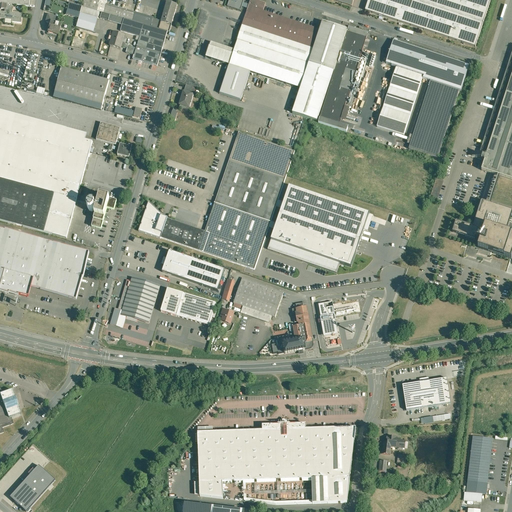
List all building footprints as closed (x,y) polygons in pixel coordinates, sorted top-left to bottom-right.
[(84,0),(83,7),(100,12),(102,12),(104,13),(106,4),(107,0),(84,0)] [(243,3),(243,0),(228,0),(226,7),(241,11),(242,7),(246,9),(247,4),(243,3)] [(266,3),(256,0),(251,0),(251,1),(250,1),(249,6),(263,11),(266,3)] [(491,0),(490,0),(369,0),(365,11),(476,47),(491,0)] [(83,7),(70,3),(66,15),(79,19),(83,7)] [(22,14),(12,13),(13,5),(7,4),(6,10),(6,13),(4,13),(0,12),(0,17),(6,19),(6,17),(12,18),(11,22),(21,23),(22,14)] [(124,9),(106,4),(104,13),(110,15),(121,18),(124,9)] [(177,7),(167,4),(162,21),(172,25),(177,7)] [(263,11),(249,6),(237,41),(309,64),(320,30),(263,11)] [(76,27),(94,33),(100,12),(83,7),(79,19),(76,27)] [(135,12),(124,9),(121,18),(133,21),(135,12)] [(104,13),(102,12),(100,18),(108,21),(110,15),(104,13)] [(154,18),(135,12),(133,21),(144,25),(151,27),(153,19),(154,18)] [(56,17),(48,15),(46,22),(50,23),(50,22),(54,23),(56,17)] [(110,15),(108,21),(122,25),(120,31),(140,37),(144,25),(133,21),(121,18),(110,15)] [(162,21),(153,19),(151,27),(168,32),(170,32),(172,25),(162,21)] [(54,23),(50,22),(50,23),(48,32),(58,35),(61,25),(54,23)] [(347,30),(323,22),(320,30),(309,64),(334,72),(347,30)] [(151,27),(144,25),(140,37),(137,47),(161,54),(168,32),(151,27)] [(368,33),(355,28),(353,34),(366,39),(368,33)] [(125,36),(114,32),(113,37),(114,37),(112,42),(111,42),(110,46),(121,49),(122,47),(127,49),(128,49),(129,46),(130,41),(124,39),(125,36)] [(347,32),(318,123),(347,132),(348,128),(339,125),(365,43),(366,39),(353,34),(347,32)] [(309,64),(237,41),(234,50),(229,66),(250,72),(301,89),(325,97),(334,72),(309,64)] [(469,65),(393,41),(385,64),(396,68),(424,76),(423,79),(431,82),(460,92),(469,65)] [(234,50),(211,42),(206,58),(229,66),(234,50)] [(137,48),(129,46),(128,49),(127,49),(126,53),(135,55),(137,48)] [(161,54),(137,47),(137,48),(135,55),(133,59),(157,66),(161,54)] [(511,59),(483,149),(488,151),(485,161),(482,170),(511,180),(511,59)] [(250,72),(229,66),(220,94),(240,101),(250,72)] [(110,81),(61,68),(54,92),(103,105),(110,81)] [(396,68),(377,127),(404,136),(423,79),(424,76),(396,68)] [(0,70),(0,77),(7,79),(9,71),(0,70)] [(460,92),(431,82),(409,150),(438,159),(460,92)] [(195,88),(186,85),(184,91),(194,93),(195,88)] [(325,97),(301,89),(293,114),(317,122),(325,97)] [(193,95),(184,92),(182,98),(179,110),(187,112),(193,95)] [(134,112),(116,107),(115,113),(132,117),(134,112)] [(142,109),(136,108),(134,117),(140,118),(142,109)] [(93,142),(0,117),(0,220),(15,225),(13,232),(20,234),(22,227),(67,238),(93,142)] [(120,132),(100,127),(97,140),(116,145),(120,132)] [(262,220),(246,267),(255,270),(269,228),(278,201),(295,152),(239,133),(230,161),(277,177),(262,220)] [(129,147),(121,145),(118,155),(119,154),(124,156),(124,157),(129,158),(132,147),(129,146),(129,147)] [(486,156),(470,151),(468,155),(485,161),(486,156)] [(277,177),(230,161),(218,195),(223,196),(220,205),(262,220),(277,177)] [(430,197),(438,200),(443,181),(436,179),(430,197)] [(284,203),(278,201),(269,228),(275,230),(268,250),(337,273),(340,264),(351,268),(370,214),(289,187),(284,203)] [(168,219),(161,238),(246,267),(262,220),(220,205),(223,196),(218,195),(205,232),(168,219)] [(101,197),(97,208),(95,207),(96,206),(94,203),(92,203),(91,203),(88,205),(88,208),(90,211),(92,212),(94,210),(97,211),(92,227),(102,230),(108,209),(115,211),(117,201),(101,197)] [(162,215),(149,202),(146,209),(147,209),(146,211),(146,210),(141,224),(142,224),(141,225),(139,231),(161,239),(161,238),(168,219),(168,218),(167,218),(167,219),(162,217),(162,215)] [(511,213),(511,211),(481,202),(473,228),(456,222),(453,233),(495,247),(493,253),(511,259),(511,234),(506,233),(511,213)] [(13,232),(0,228),(0,281),(21,287),(22,281),(31,283),(31,284),(75,296),(87,252),(13,232)] [(165,265),(162,272),(218,291),(225,270),(169,251),(167,259),(165,265)] [(159,287),(133,279),(130,291),(125,289),(118,311),(123,312),(122,315),(125,316),(149,323),(159,287)] [(284,293),(242,279),(240,284),(282,299),(284,293)] [(229,281),(224,296),(223,300),(229,302),(235,282),(229,281)] [(282,299),(240,284),(234,303),(235,304),(240,305),(243,307),(272,316),(275,318),(282,299)] [(216,304),(168,290),(161,312),(209,326),(212,318),(214,311),(216,304)] [(336,320),(332,302),(318,305),(322,322),(321,322),(324,337),(338,335),(335,320),(336,320)] [(272,316),(243,307),(242,309),(241,312),(270,322),(272,316)] [(297,309),(294,310),(297,322),(298,326),(310,324),(307,307),(297,309)] [(122,315),(123,312),(118,311),(116,310),(111,325),(122,328),(124,323),(125,316),(122,315)] [(233,314),(223,310),(222,316),(224,317),(223,320),(225,321),(225,322),(227,323),(228,323),(228,322),(230,323),(233,314)] [(298,326),(293,327),(294,334),(290,335),(290,336),(276,339),(277,344),(272,345),(273,355),(278,354),(279,355),(284,354),(285,354),(299,351),(299,352),(300,352),(300,354),(303,353),(303,352),(303,351),(306,350),(306,349),(310,349),(311,348),(312,348),(312,347),(313,346),(313,345),(312,342),(313,342),(310,324),(298,326)] [(420,383),(402,386),(406,411),(451,404),(447,379),(429,381),(429,378),(419,379),(420,383)] [(0,432),(1,432),(0,429),(0,427),(10,423),(9,419),(20,414),(17,405),(19,404),(18,399),(15,400),(12,390),(0,395),(0,393),(0,432)] [(263,426),(263,431),(198,433),(200,496),(223,499),(223,482),(310,480),(311,505),(347,503),(356,428),(308,430),(306,430),(306,424),(290,425),(289,425),(287,423),(282,423),(280,425),(279,426),(279,425),(274,425),(263,426)] [(397,438),(387,437),(387,443),(392,444),(391,448),(396,448),(396,447),(395,447),(396,440),(397,440),(397,438)] [(493,439),(472,437),(467,481),(488,484),(493,439)] [(387,443),(384,443),(382,454),(390,455),(391,448),(392,444),(387,443)] [(387,462),(380,461),(379,471),(386,472),(387,462)] [(38,466),(9,498),(25,511),(26,511),(55,481),(38,466)]
